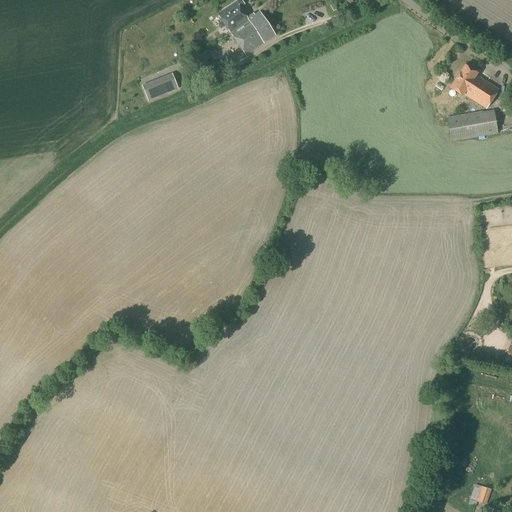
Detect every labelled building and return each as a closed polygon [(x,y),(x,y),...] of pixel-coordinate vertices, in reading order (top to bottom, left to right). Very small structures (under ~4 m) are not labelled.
[(247,18),(239,8),(244,5),(241,0),(240,0),(218,15),(230,34),(245,24),(244,22),(248,20),(246,18),(247,18)] [(245,24),(230,34),(246,56),(275,36),(259,12),(254,16),(253,14),(247,18),(246,18),(248,20),(244,22),(245,24)] [(486,109),(498,91),(476,76),(477,74),(464,66),(450,88),(462,97),(464,95),(486,109)] [(142,86),(148,101),(178,89),(172,74),(142,86)] [(450,142),(457,141),(497,134),(493,112),(447,120),(450,142)] [(511,140),(468,146),(469,158),(511,153),(511,140)] [(511,160),(477,166),(481,195),(511,190),(511,160)] [(487,506),(492,490),(474,485),(470,500),(487,506)]
